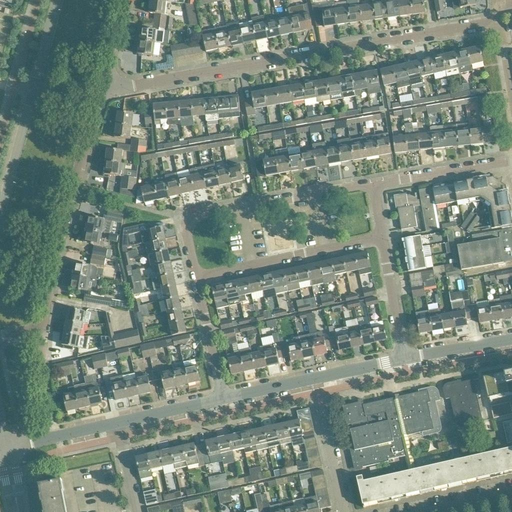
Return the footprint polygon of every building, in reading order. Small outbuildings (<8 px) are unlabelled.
[(398,1),(398,0),(385,0),(385,2),(387,19),(400,17),(398,1)] [(410,0),(402,0),(398,1),(400,17),(412,16),(410,0)] [(425,14),(423,0),(410,0),(412,16),(425,14)] [(444,11),(441,0),(434,0),(437,12),(444,11)] [(451,0),(454,9),(460,8),(476,5),(474,0),(451,0)] [(173,24),(173,17),(167,17),(167,15),(165,14),(166,2),(150,1),(149,14),(155,14),(154,22),(173,24)] [(347,7),(348,7),(347,1),(334,3),(337,26),(350,24),(347,7)] [(387,19),(385,2),(372,4),(375,21),(387,19)] [(337,26),(334,3),(312,6),(316,28),(324,27),(324,28),(337,26)] [(375,21),(372,4),(360,6),(362,22),(375,21)] [(312,30),(308,5),(288,8),(290,17),(293,34),(306,31),(312,30)] [(360,6),(348,7),(347,7),(350,24),(362,22),(360,6)] [(293,34),(290,17),(277,20),(281,36),(293,34)] [(281,36),(277,20),(265,23),(268,39),(281,36)] [(162,44),(164,29),(172,30),(173,24),(154,22),(153,30),(140,28),(139,41),(155,43),(162,44)] [(239,24),(240,24),(239,22),(226,24),(226,26),(231,47),(243,45),(239,24)] [(256,42),(253,26),(252,22),(240,24),(239,24),(243,45),(256,42)] [(268,39),(265,23),(253,26),(256,42),(268,39)] [(231,47),(226,26),(214,29),(218,50),(231,47)] [(218,50),(214,29),(202,31),(206,53),(218,50)] [(153,56),(155,43),(139,41),(137,54),(153,56)] [(202,53),(200,41),(194,42),(196,54),(202,53)] [(196,54),(194,42),(188,43),(190,55),(196,54)] [(190,55),(188,43),(182,44),(184,56),(190,55)] [(179,57),(176,45),(170,46),(173,58),(179,57)] [(484,62),(480,46),(467,49),(471,65),(484,62)] [(467,49),(455,52),(460,74),(473,71),(471,65),(467,49)] [(460,74),(455,52),(442,55),(446,71),(448,77),(460,74)] [(446,71),(442,55),(430,58),(434,74),(446,71)] [(434,74),(430,58),(418,61),(421,77),(434,74)] [(423,83),(421,77),(418,61),(405,64),(411,86),(423,83)] [(411,86),(405,64),(393,67),(397,83),(398,89),(411,86)] [(397,83),(393,67),(380,70),(384,86),(397,83)] [(380,87),(378,71),(364,73),(367,89),(380,87)] [(367,89),(364,73),(352,75),(355,96),(361,95),(360,90),(367,89)] [(352,75),(339,78),(343,98),(355,96),(352,75)] [(330,100),(343,98),(339,78),(326,80),(330,100)] [(330,100),(326,80),(314,82),(318,103),(330,100)] [(318,103),(314,82),(301,84),(304,100),(305,100),(306,106),(318,104),(318,103)] [(304,100),(301,84),(289,87),(292,102),(304,100)] [(292,102),(289,87),(276,89),(279,105),(292,102)] [(279,105),(276,89),(264,91),(267,107),(279,105)] [(267,107),(264,91),(251,93),(253,99),(245,101),(248,117),(256,115),(255,109),(267,107)] [(240,117),(238,96),(216,99),(218,119),(240,117)] [(218,119),(216,99),(204,100),(205,116),(206,120),(218,119)] [(205,116),(204,100),(191,101),(192,117),(193,117),(205,116)] [(192,117),(191,101),(178,102),(180,118),(181,122),(193,120),(193,117),(192,117)] [(401,108),(400,103),(391,104),(390,101),(387,101),(389,110),(401,108)] [(180,118),(178,102),(165,104),(167,120),(180,118)] [(167,120),(165,104),(153,105),(155,125),(161,125),(160,120),(167,120)] [(439,104),(427,106),(428,111),(428,115),(441,113),(440,109),(439,104)] [(152,129),(150,110),(144,111),(146,128),(152,129)] [(132,126),(133,113),(117,112),(116,124),(132,126)] [(471,145),(469,129),(469,123),(456,125),(458,147),(471,145)] [(130,139),(132,126),(116,124),(114,137),(130,139)] [(405,124),(406,136),(408,152),(420,151),(419,134),(418,134),(418,130),(413,131),(413,124),(405,124)] [(458,147),(456,125),(443,126),(446,148),(458,147)] [(446,148),(443,126),(430,127),(431,133),(433,150),(446,148)] [(497,142),(495,126),(482,128),(484,144),(497,142)] [(484,144),(482,128),(469,129),(471,145),(484,144)] [(388,133),(375,136),(379,156),(392,154),(388,133)] [(431,133),(419,134),(420,151),(433,150),(431,133)] [(379,156),(375,136),(363,138),(367,159),(379,156)] [(408,152),(406,136),(393,137),(395,154),(408,152)] [(363,138),(350,140),(354,161),(367,159),(363,138)] [(350,139),(338,141),(339,147),(342,163),(354,161),(350,140),(350,139)] [(325,143),(313,145),(314,152),(317,167),(329,165),(326,149),(325,143)] [(121,163),(123,151),(138,153),(139,146),(131,145),(118,144),(117,150),(107,148),(105,161),(121,163)] [(342,163),(339,147),(326,149),(329,165),(342,163)] [(288,150),(275,152),(276,158),(279,174),(292,172),(289,156),(288,150)] [(317,167),(314,152),(301,154),(304,170),(317,167)] [(304,170),(301,154),(289,156),(292,172),(304,170)] [(279,174),(276,158),(255,162),(258,178),(279,174)] [(105,161),(104,174),(120,176),(122,176),(120,188),(120,194),(134,198),(135,191),(136,178),(137,172),(125,170),(126,164),(121,163),(105,161)] [(244,180),(240,164),(228,167),(232,183),(244,180)] [(214,165),(202,168),(203,173),(207,189),(219,186),(215,170),(214,165)] [(232,183),(228,167),(215,170),(219,186),(232,183)] [(207,189),(203,173),(191,176),(194,192),(207,189)] [(194,192),(191,176),(178,179),(182,195),(194,192)] [(509,204),(506,186),(505,186),(501,183),(501,181),(501,180),(497,180),(494,178),(494,177),(486,179),(475,181),(470,181),(465,182),(454,184),(457,202),(457,205),(474,202),(480,201),(487,206),(489,213),(491,226),(491,229),(511,225),(511,222),(511,214),(510,209),(509,204)] [(182,195),(178,179),(166,182),(170,198),(182,195)] [(170,198),(166,182),(153,185),(157,201),(170,198)] [(457,202),(454,184),(443,186),(447,204),(457,202)] [(157,201),(153,185),(141,188),(145,204),(157,201)] [(447,204),(443,186),(433,188),(436,206),(447,204)] [(401,208),(398,209),(402,230),(417,227),(413,206),(423,205),(425,217),(424,217),(426,232),(440,229),(436,206),(433,188),(419,190),(420,200),(417,200),(416,195),(407,196),(407,194),(399,195),(401,208)] [(123,219),(125,211),(109,208),(107,217),(123,219)] [(112,220),(110,220),(88,216),(86,229),(102,232),(110,233),(112,220)] [(147,231),(147,230),(146,224),(124,229),(123,237),(141,233),(147,231)] [(147,231),(141,233),(143,243),(146,243),(165,239),(163,227),(147,230),(147,231)] [(511,261),(511,228),(472,235),(473,243),(458,246),(460,263),(445,266),(446,272),(446,273),(504,264),(504,263),(511,261)] [(99,245),(102,232),(86,229),(83,242),(99,245)] [(116,247),(118,235),(110,233),(109,240),(111,241),(110,245),(116,247)] [(423,248),(421,236),(405,239),(405,243),(404,244),(405,252),(407,252),(407,250),(423,248)] [(168,250),(165,239),(146,243),(149,255),(168,250)] [(111,258),(112,250),(93,247),(92,255),(106,258),(106,257),(111,258)] [(425,258),(423,248),(407,250),(407,252),(408,260),(409,261),(425,258)] [(171,262),(168,250),(149,255),(151,266),(171,262)] [(458,263),(456,250),(450,251),(450,253),(452,253),(454,264),(458,263)] [(372,273),(367,253),(355,255),(358,271),(359,276),(372,273)] [(104,266),(106,258),(92,255),(90,263),(104,266)] [(358,271),(355,255),(343,258),(347,273),(358,271)] [(408,260),(407,261),(409,272),(426,269),(433,268),(431,257),(425,258),(409,261),(408,260)] [(347,273),(343,258),(331,260),(335,276),(347,273)] [(335,276),(331,260),(319,263),(323,278),(335,276)] [(94,266),(91,266),(91,265),(75,262),(73,276),(89,278),(103,281),(104,277),(96,276),(96,271),(96,268),(94,266)] [(173,274),(171,262),(151,266),(152,272),(158,271),(159,277),(173,274)] [(324,283),(323,278),(319,263),(308,266),(311,281),(312,286),(324,283)] [(311,281),(308,266),(295,268),(298,284),(311,281)] [(446,272),(445,266),(432,268),(433,271),(434,274),(446,272)] [(299,289),(298,284),(295,268),(283,271),(288,291),(299,289)] [(134,276),(132,270),(128,272),(129,278),(130,283),(135,282),(137,281),(136,276),(134,276)] [(288,292),(288,291),(283,271),(271,273),(276,294),(288,292)] [(434,277),(434,274),(433,271),(422,273),(423,279),(434,277)] [(509,278),(508,272),(496,274),(497,278),(503,277),(504,285),(510,284),(509,278)] [(276,294),(271,273),(260,276),(264,297),(276,294)] [(423,279),(422,273),(409,275),(411,282),(423,280),(423,279)] [(176,285),(173,274),(159,277),(162,289),(176,285)] [(73,276),(70,289),(87,292),(94,293),(96,280),(89,278),(73,276)] [(264,297),(260,276),(248,278),(251,294),(252,294),(253,299),(264,297)] [(251,294),(248,278),(236,281),(240,302),(246,301),(245,295),(251,294)] [(424,287),(423,280),(411,282),(412,289),(424,287)] [(236,281),(224,284),(229,307),(241,304),(240,302),(236,281)] [(224,284),(212,286),(217,309),(229,307),(224,284)] [(178,297),(176,285),(162,289),(164,300),(178,297)] [(425,293),(424,287),(412,289),(413,295),(425,293)] [(376,295),(375,289),(375,288),(363,291),(365,297),(376,295)] [(112,299),(100,297),(86,295),(85,302),(110,306),(112,299)] [(511,295),(500,298),(500,299),(501,304),(504,319),(511,317),(511,295)] [(181,309),(178,297),(164,300),(167,312),(181,309)] [(379,308),(378,304),(377,297),(366,300),(367,306),(371,305),(372,309),(379,308)] [(504,319),(501,304),(500,299),(488,301),(489,306),(492,321),(504,319)] [(469,300),(463,301),(451,303),(453,313),(456,328),(468,326),(467,320),(473,319),(470,305),(469,300)] [(489,306),(477,308),(477,304),(470,305),(473,319),(479,318),(479,324),(492,321),(489,306)] [(343,312),(342,305),(332,308),(333,314),(343,312)] [(90,312),(87,312),(69,308),(67,320),(82,324),(83,323),(84,324),(88,324),(90,312)] [(184,321),(181,309),(167,312),(170,324),(184,321)] [(444,330),(441,316),(441,315),(440,309),(428,311),(429,318),(429,317),(432,332),(444,330)] [(428,311),(416,313),(419,334),(432,332),(429,317),(429,318),(428,311)] [(112,325),(109,313),(103,312),(106,325),(112,325)] [(453,313),(441,315),(441,316),(444,330),(456,328),(453,313)] [(83,330),(84,324),(83,323),(82,324),(67,320),(64,332),(80,336),(81,330),(83,330)] [(233,327),(233,326),(232,320),(220,323),(221,329),(233,327)] [(186,332),(184,321),(170,324),(172,336),(186,332)] [(387,340),(383,322),(378,323),(377,321),(370,322),(371,323),(370,323),(375,343),(387,340)] [(370,323),(359,326),(358,326),(363,346),(375,343),(370,323)] [(257,334),(255,325),(255,324),(246,326),(247,331),(248,336),(257,334)] [(114,335),(112,325),(106,325),(109,337),(113,336),(113,335),(114,335)] [(358,326),(359,326),(358,325),(347,328),(348,333),(351,348),(363,346),(358,326)] [(351,348),(348,333),(336,336),(334,326),(328,328),(329,333),(332,347),(337,345),(339,351),(351,348)] [(237,343),(234,329),(222,332),(225,346),(237,343)] [(141,343),(138,330),(132,331),(135,344),(141,343)] [(135,344),(132,331),(126,332),(129,346),(135,344)] [(62,333),(60,339),(63,340),(62,345),(63,345),(63,349),(73,351),(73,347),(80,348),(86,349),(88,337),(80,336),(64,332),(64,333),(62,333)] [(129,346),(126,332),(120,334),(123,347),(129,346)] [(332,347),(329,333),(323,335),(323,338),(319,338),(318,332),(310,334),(315,356),(327,354),(326,348),(332,347)] [(123,347),(120,334),(114,335),(113,335),(113,336),(116,349),(123,347)] [(315,356),(310,334),(298,337),(303,359),(315,356)] [(193,347),(190,335),(178,337),(179,345),(180,349),(193,347)] [(116,349),(113,336),(109,337),(110,343),(103,344),(104,351),(116,349)] [(303,359),(298,337),(293,338),(294,344),(287,346),(287,342),(281,344),(284,357),(290,356),(291,361),(303,359)] [(155,349),(167,347),(165,340),(147,344),(150,357),(151,362),(158,360),(155,349)] [(150,357),(147,344),(141,346),(144,358),(150,357)] [(284,357),(281,344),(275,345),(275,344),(263,346),(268,367),(279,364),(278,358),(284,357)] [(268,367),(263,346),(257,348),(258,352),(252,353),(256,369),(268,367)] [(256,369),(252,353),(251,347),(239,350),(244,372),(256,369)] [(244,372),(239,350),(238,348),(233,349),(234,353),(227,355),(231,375),(244,372)] [(124,350),(117,351),(119,358),(125,357),(124,350)] [(108,367),(106,359),(105,354),(99,355),(102,368),(108,367)] [(102,368),(99,355),(92,357),(95,369),(102,368)] [(70,370),(68,362),(56,364),(58,372),(63,372),(64,377),(71,375),(70,370)] [(185,368),(184,365),(179,366),(179,369),(173,371),(176,387),(188,384),(185,368)] [(197,365),(185,368),(188,384),(200,381),(197,365)] [(511,370),(483,378),(488,399),(509,394),(508,387),(511,385),(511,370)] [(176,387),(173,371),(161,374),(164,389),(176,387)] [(151,392),(147,374),(141,375),(142,377),(136,379),(139,395),(151,392)] [(139,395),(136,379),(124,381),(127,398),(139,395)] [(483,421),(473,380),(453,385),(452,383),(448,384),(447,385),(446,385),(446,386),(445,386),(445,387),(444,388),(444,389),(444,390),(444,391),(446,399),(452,398),(457,424),(458,425),(459,426),(460,426),(461,427),(462,427),(474,424),(474,423),(483,421)] [(127,398),(124,381),(112,384),(116,400),(127,398)] [(103,403),(99,385),(98,383),(96,382),(94,382),(85,384),(91,406),(103,403)] [(91,406),(85,384),(74,387),(79,409),(91,406)] [(79,409),(74,387),(69,388),(70,394),(63,396),(67,412),(79,409)] [(440,427),(434,403),(440,401),(439,393),(438,392),(438,391),(437,391),(437,390),(436,390),(436,389),(435,389),(434,389),(433,389),(432,389),(428,390),(428,391),(364,405),(363,400),(362,400),(362,402),(343,406),(347,426),(351,425),(352,429),(350,430),(355,451),(352,451),(356,469),(389,462),(389,460),(405,456),(409,471),(416,470),(408,436),(422,432),(423,436),(438,432),(439,432),(439,431),(440,430),(440,429),(440,427)] [(511,409),(510,402),(491,407),(494,419),(511,414),(511,409)] [(298,420),(299,420),(300,423),(312,420),(309,408),(297,411),(298,420)] [(298,420),(287,422),(291,438),(292,442),(293,446),(304,443),(304,440),(302,434),(301,429),(300,423),(299,420),(298,420)] [(313,426),(312,420),(300,423),(301,429),(313,426)] [(511,420),(503,423),(508,444),(511,442),(511,420)] [(291,438),(287,422),(276,425),(280,445),(292,442),(291,438)] [(280,445),(276,425),(264,428),(269,448),(280,445)] [(314,432),(313,426),(301,429),(302,434),(314,432)] [(269,448),(264,428),(252,430),(256,446),(257,451),(269,448)] [(252,430),(241,433),(244,448),(245,453),(257,451),(256,446),(252,430)] [(316,438),(314,432),(302,434),(304,440),(316,438)] [(244,448),(241,433),(229,436),(232,451),(233,451),(244,448)] [(232,451),(229,436),(217,438),(222,458),(234,455),(233,451),(232,451)] [(222,458),(217,438),(205,441),(206,444),(200,445),(204,462),(205,461),(210,460),(210,456),(213,455),(214,460),(222,458)] [(317,443),(316,438),(304,440),(304,443),(305,446),(317,443)] [(318,449),(317,443),(305,446),(306,452),(318,449)] [(204,462),(200,445),(195,446),(194,444),(182,446),(187,466),(199,464),(199,467),(206,465),(205,461),(204,462)] [(187,466),(182,446),(171,449),(175,469),(187,466)] [(364,508),(511,474),(511,447),(416,470),(409,471),(363,481),(362,476),(357,477),(364,508)] [(171,449),(159,452),(162,467),(164,475),(176,473),(175,469),(171,449)] [(320,455),(318,449),(306,452),(307,458),(320,455)] [(162,467),(159,452),(147,454),(151,470),(162,467)] [(152,476),(151,470),(147,454),(136,457),(140,479),(152,476)] [(321,461),(320,455),(307,458),(309,463),(321,461)] [(295,465),(294,457),(282,458),(283,466),(295,465)] [(322,467),(321,461),(309,463),(310,469),(322,467)] [(309,463),(297,466),(298,472),(310,469),(309,463)] [(298,472),(297,466),(285,468),(287,474),(298,472)] [(270,472),(272,478),(280,475),(278,470),(270,472)] [(312,479),(324,476),(323,470),(311,473),(312,479)] [(311,472),(299,475),(301,481),(312,479),(311,473),(311,472)] [(263,479),(262,473),(251,476),(252,482),(258,481),(263,479)] [(252,482),(251,476),(239,479),(240,485),(252,482)] [(326,482),(324,476),(312,479),(314,485),(326,482)] [(289,483),(287,477),(276,480),(277,486),(289,483)] [(240,485),(239,479),(227,481),(229,487),(240,485)] [(61,482),(62,481),(60,481),(39,485),(39,486),(40,486),(44,511),(64,511),(59,482),(61,482)] [(229,487),(227,481),(209,485),(211,491),(229,487)] [(327,488),(326,482),(314,485),(315,491),(327,488)] [(242,494),(241,487),(229,490),(231,496),(242,494)] [(329,494),(327,488),(315,491),(316,497),(329,494)] [(175,493),(169,494),(170,500),(176,499),(182,498),(180,492),(175,493)] [(264,511),(261,495),(261,493),(255,495),(258,511),(264,511)] [(261,495),(264,511),(282,511),(281,504),(270,507),(269,501),(268,501),(266,494),(261,495)] [(330,500),(329,494),(316,497),(317,501),(318,501),(318,503),(330,500)] [(158,503),(157,496),(145,499),(146,505),(158,503)] [(201,502),(200,496),(182,500),(184,506),(201,502)] [(320,511),(320,509),(318,503),(318,501),(317,501),(316,497),(316,496),(304,499),(307,511),(320,511)] [(307,511),(304,499),(293,501),(295,511),(307,511)] [(184,507),(184,506),(182,500),(171,503),(172,509),(184,507)] [(331,507),(330,500),(318,503),(320,509),(331,507)] [(295,511),(293,501),(281,504),(282,511),(295,511)]
